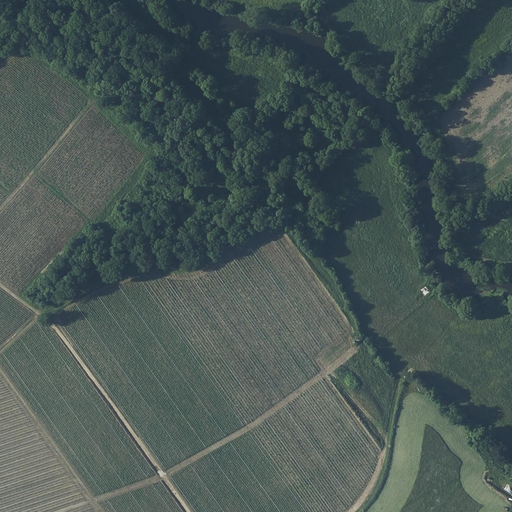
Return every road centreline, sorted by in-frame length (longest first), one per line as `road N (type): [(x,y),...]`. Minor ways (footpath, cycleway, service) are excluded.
road 1 (track): [(17,297),(51,326),(189,511)]
road 2 (track): [(0,206),(92,96)]
